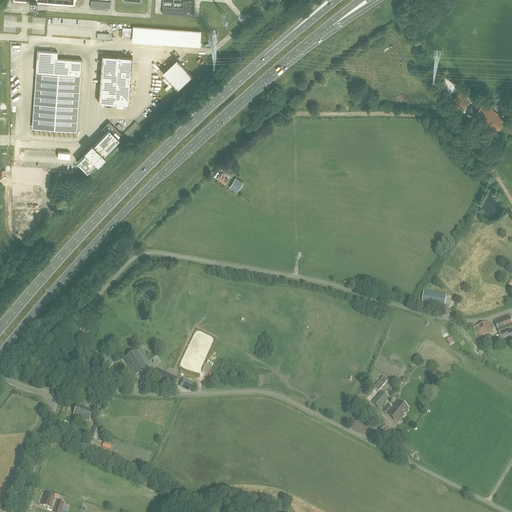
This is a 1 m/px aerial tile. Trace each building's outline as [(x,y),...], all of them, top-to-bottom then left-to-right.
[(195,1),(183,0),(183,8),(173,7),(173,0),(172,7),(163,7),(163,0),(162,0),(162,7),(162,13),(194,16),(195,1)] [(123,27),(122,36),(132,37),(133,28),(123,27)] [(36,72),(81,75),(82,60),(57,58),(58,52),(37,50),(36,72)] [(102,55),(99,102),(129,105),(133,57),(102,55)] [(457,112),(478,96),(476,93),(476,94),(470,86),(450,101),(457,112)] [(505,110),(511,99),(511,90),(509,89),(498,106),(505,110)] [(483,103),(474,117),(489,127),(490,125),(498,131),(505,120),(500,117),(501,115),(483,103)] [(123,134),(109,121),(101,129),(105,133),(78,160),(88,170),(123,134)] [(139,125),(135,121),(127,129),(131,133),(139,125)] [(216,178),(225,184),(228,179),(224,177),(225,175),(222,173),(221,174),(220,173),(216,178)] [(237,192),(242,183),(236,178),(230,187),(237,192)] [(424,291),(422,303),(445,306),(446,295),(424,291)] [(430,305),(429,311),(443,313),(444,307),(430,305)] [(501,337),(511,333),(511,322),(509,315),(494,321),(501,337)] [(141,357),(136,350),(123,358),(135,376),(148,367),(141,356),(141,357)] [(101,360),(111,367),(115,361),(106,354),(101,360)] [(158,369),(152,380),(172,390),(178,378),(158,369)] [(110,374),(106,382),(109,384),(114,376),(110,374)] [(156,386),(141,382),(140,387),(155,390),(156,386)] [(371,402),(379,408),(389,397),(381,390),(371,402)] [(106,398),(102,410),(107,412),(111,399),(106,398)] [(397,423),(409,408),(399,400),(392,407),(389,404),(383,411),(397,423)] [(73,416),(89,421),(93,410),(77,404),(73,416)] [(359,410),(363,414),(368,408),(363,405),(359,410)] [(88,438),(91,428),(71,422),(68,431),(88,438)] [(377,433),(384,441),(393,434),(387,425),(377,433)] [(89,437),(97,440),(100,429),(93,427),(89,437)] [(112,445),(110,444),(111,441),(105,439),(102,447),(110,450),(112,445)] [(54,496),(47,493),(46,496),(45,498),(44,498),(42,505),(51,508),(54,498),(54,496)] [(64,503),(58,501),(54,511),(63,511),(66,505),(63,504),(64,503)]
